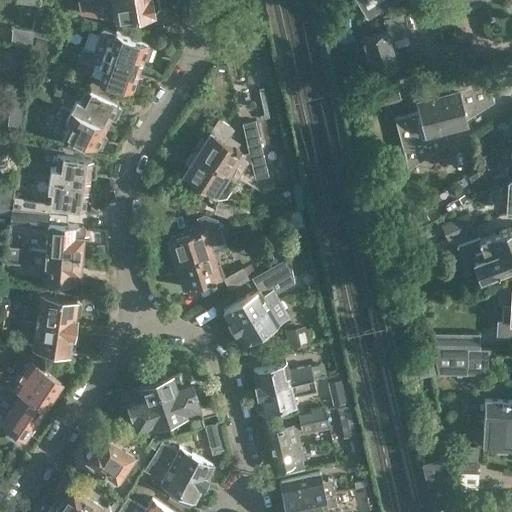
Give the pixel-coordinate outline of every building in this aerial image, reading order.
[(112,0),(113,7),(116,19),(124,17),(123,22),(144,26),(146,13),(153,12),(153,10),(156,9),(159,5),(158,0),(77,0),(79,12),(103,17),(106,1),(112,0)] [(357,0),(367,17),(395,0),(357,0)] [(460,0),(466,10),(482,0),(460,0)] [(35,10),(36,5),(16,2),(13,27),(11,43),(19,44),(31,45),(33,26),(35,10)] [(408,33),(403,12),(401,4),(384,15),(383,13),(360,25),(373,72),(367,74),(370,86),(398,78),(395,66),(398,65),(391,37),(408,33)] [(35,10),(33,26),(44,27),(47,12),(35,10)] [(93,50),(140,66),(143,57),(148,59),(153,47),(147,45),(147,43),(108,30),(101,28),(93,50)] [(43,53),(47,41),(37,38),(33,50),(43,53)] [(30,60),(31,45),(19,44),(3,54),(13,70),(30,60)] [(140,66),(93,50),(83,46),(79,58),(94,64),(91,73),(96,75),(132,89),(132,87),(137,89),(142,77),(136,75),(140,66)] [(420,111),(394,118),(407,169),(447,143),(444,127),(466,122),(466,119),(495,101),(490,81),(466,87),(463,75),(452,78),(452,77),(443,80),(441,75),(425,79),(429,95),(417,98),(420,111)] [(81,98),(70,94),(56,87),(51,99),(70,108),(105,125),(110,115),(115,117),(120,107),(115,104),(120,93),(89,81),(86,87),(81,98)] [(397,81),(371,88),(376,104),(401,96),(397,81)] [(12,96),(24,97),(25,89),(13,88),(12,96)] [(22,109),(24,97),(12,96),(10,107),(22,109)] [(70,108),(66,117),(70,119),(64,130),(94,146),(95,144),(100,147),(106,135),(101,133),(105,125),(70,108)] [(228,172),(238,177),(247,162),(251,161),(253,170),(254,170),(255,177),(268,174),(274,172),(272,160),(265,161),(255,117),(242,121),(248,150),(245,150),(241,148),(243,146),(239,143),(240,141),(229,134),(233,128),(219,119),(205,139),(202,137),(193,150),(228,172)] [(226,195),(238,177),(228,172),(193,150),(185,162),(189,165),(183,173),(207,189),(205,191),(209,193),(210,191),(217,196),(226,195)] [(49,177),(87,183),(88,173),(94,174),(96,162),(90,161),(90,159),(57,154),(55,168),(50,167),(49,177)] [(17,162),(16,172),(27,174),(29,164),(17,162)] [(511,170),(511,171),(505,175),(503,206),(511,206),(511,170)] [(85,193),(87,183),(49,177),(47,189),(52,189),(50,201),(13,195),(10,222),(33,224),(33,222),(48,223),(49,211),(68,214),(68,205),(83,207),(83,205),(89,206),(91,193),(85,193)] [(215,211),(235,218),(239,207),(219,200),(215,211)] [(204,210),(214,214),(217,205),(207,202),(204,210)] [(413,214),(418,224),(431,218),(426,208),(413,214)] [(46,237),(45,249),(81,253),(83,235),(85,235),(85,229),(82,225),(79,225),(79,224),(67,223),(68,214),(49,211),(48,223),(46,237)] [(231,229),(235,218),(215,211),(211,222),(231,229)] [(475,228),(467,211),(441,223),(448,240),(475,228)] [(173,262),(212,250),(208,238),(212,237),(208,225),(201,227),(200,224),(195,226),(196,228),(169,237),(172,247),(168,248),(173,262)] [(479,236),(457,244),(464,263),(473,260),(480,276),(511,264),(511,224),(479,237),(479,236)] [(411,252),(423,249),(418,233),(406,237),(411,252)] [(79,271),(81,253),(45,249),(35,248),(7,246),(5,262),(33,264),(33,267),(43,267),(42,277),(74,279),(74,271),(79,271)] [(215,261),(212,250),(173,262),(177,277),(182,275),(185,285),(211,277),(212,279),(217,277),(216,275),(223,273),(219,260),(215,261)] [(233,325),(280,298),(275,291),(294,280),(289,254),(261,270),(269,282),(260,288),(225,308),(231,319),(230,320),(233,325)] [(414,268),(410,255),(398,259),(402,272),(414,268)] [(250,262),(242,267),(248,277),(256,273),(250,262)] [(231,288),(248,277),(242,267),(225,277),(231,288)] [(511,278),(511,286),(499,285),(498,302),(503,302),(502,318),(510,319),(510,321),(511,320),(511,278)] [(80,311),(81,303),(78,300),(76,299),(77,297),(40,292),(37,308),(24,306),(23,317),(36,319),(74,324),(76,315),(74,315),(74,312),(76,313),(80,311)] [(280,298),(233,325),(236,331),(237,330),(244,341),(279,320),(278,319),(282,317),(279,312),(286,309),(280,298)] [(10,304),(0,303),(0,313),(9,315),(10,304)] [(0,324),(7,325),(9,315),(0,313),(0,324)] [(74,324),(36,319),(32,345),(69,350),(69,348),(71,348),(75,346),(76,340),(73,336),(71,335),(71,333),(73,333),(74,324)] [(305,329),(305,328),(286,332),(290,348),(309,344),(305,329)] [(305,329),(309,344),(315,343),(311,328),(305,329)] [(431,347),(480,347),(480,333),(431,333),(431,347)] [(480,348),(480,347),(431,347),(431,348),(433,348),(438,372),(488,374),(489,348),(480,348)] [(22,387),(45,403),(60,380),(29,359),(13,382),(17,384),(22,387)] [(289,368),(287,360),(255,367),(258,382),(256,382),(258,388),(314,376),(314,377),(323,374),(320,362),(311,364),(289,368)] [(156,377),(169,416),(185,410),(184,408),(198,403),(191,381),(185,383),(181,370),(172,373),(172,372),(156,377)] [(314,377),(314,376),(258,388),(259,394),(261,394),(264,409),(296,402),(294,393),(317,388),(314,377)] [(169,416),(156,377),(139,383),(140,385),(132,388),(136,400),(130,402),(138,424),(152,419),(153,422),(169,416)] [(345,377),(330,380),(335,403),(350,399),(345,377)] [(24,434),(45,403),(22,387),(17,384),(0,381),(0,398),(10,405),(1,418),(10,425),(6,432),(18,440),(23,433),(24,434)] [(510,452),(511,452),(511,444),(511,399),(485,398),(482,442),(496,443),(495,452),(497,452),(499,454),(507,455),(510,452)] [(362,457),(349,403),(337,405),(344,437),(352,435),(357,459),(362,457)] [(326,407),(306,412),(299,413),(302,429),(329,422),(326,407)] [(201,417),(192,420),(194,428),(203,425),(201,417)] [(297,422),(269,429),(277,466),(294,462),(293,460),(305,458),(297,422)] [(187,431),(176,434),(178,441),(188,438),(187,431)] [(120,479),(136,454),(103,432),(86,456),(120,479)] [(154,452),(161,441),(153,435),(151,440),(149,439),(145,446),(154,452)] [(162,440),(161,441),(154,452),(206,481),(208,476),(207,475),(213,462),(179,445),(177,449),(162,440)] [(203,486),(206,481),(154,452),(146,463),(143,468),(162,478),(160,480),(174,487),(169,495),(189,506),(194,497),(195,498),(201,486),(203,486)] [(480,459),(454,458),(453,470),(479,471),(480,459)] [(447,494),(438,459),(425,462),(433,497),(447,494)] [(335,491),(332,478),(322,481),(320,471),(280,479),(285,502),(335,491)] [(61,491),(63,496),(55,509),(59,511),(100,511),(105,505),(95,498),(98,493),(86,485),(83,490),(72,483),(66,483),(61,491)] [(329,511),(328,506),(338,504),(335,491),(285,502),(287,511),(329,511)] [(121,505),(130,511),(173,511),(152,497),(145,507),(128,495),(121,505)] [(110,511),(114,511),(120,504),(114,499),(107,510),(110,511)]
